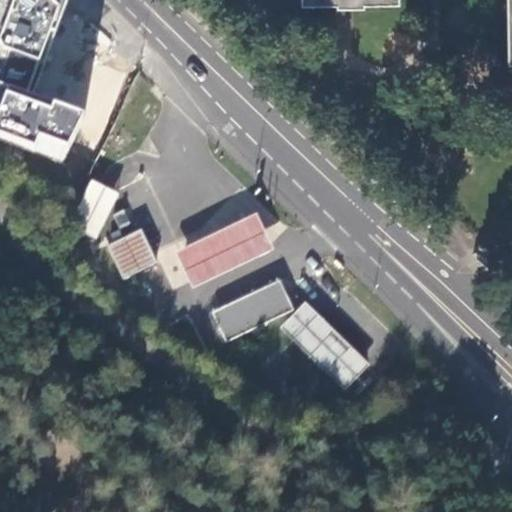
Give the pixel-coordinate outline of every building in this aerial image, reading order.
[(83,114),(33,89),(66,0),(0,0),(0,139),(63,163),(83,114)] [(109,188),(100,184),(77,228),(87,233),(93,237),(116,192),(109,188)] [(174,252),(192,288),(234,268),(274,249),(256,213),(216,232),(174,252)] [(108,245),(123,276),(156,261),(140,229),(108,245)] [(212,311),(227,342),(294,309),(280,279),(212,311)] [(330,375),(345,390),(369,364),(363,359),(305,303),(281,329),(330,375)]
